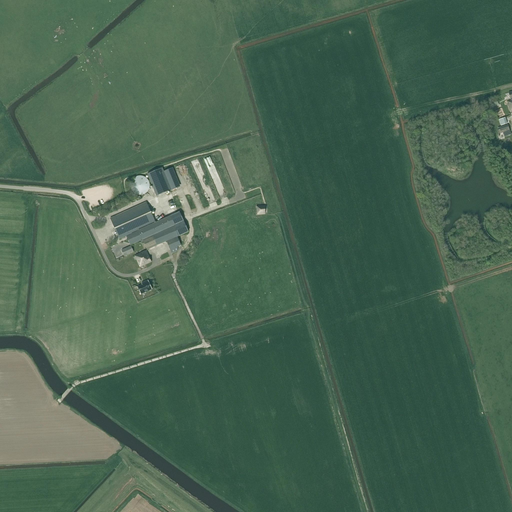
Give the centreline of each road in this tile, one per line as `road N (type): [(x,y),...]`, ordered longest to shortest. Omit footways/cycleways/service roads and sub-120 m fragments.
road 1 (track): [(60,399),(79,381),(204,344),(171,257)]
road 2 (track): [(171,257),(185,247),(185,235),(170,206),(146,199),(104,217)]
road 3 (track): [(87,219),(117,273),(135,274),(171,257)]
